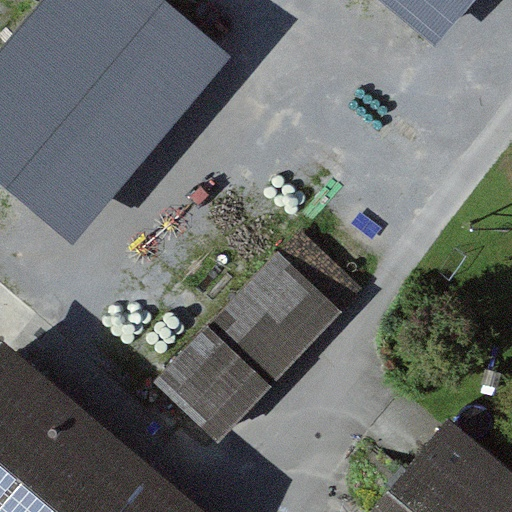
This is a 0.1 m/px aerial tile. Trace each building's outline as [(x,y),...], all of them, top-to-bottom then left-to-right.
[(216,51),(152,0),(31,0),(0,38),(0,188),(61,238),(216,51)] [(385,0),(432,39),(466,0),(385,0)] [(210,190),(102,312),(157,361),(265,239),(210,190)] [(154,378),(216,439),(361,293),(299,232),(154,378)] [(192,511),(0,353),(0,511),(192,511)] [(366,511),(508,511),(511,508),(511,486),(444,426),(366,511)]
